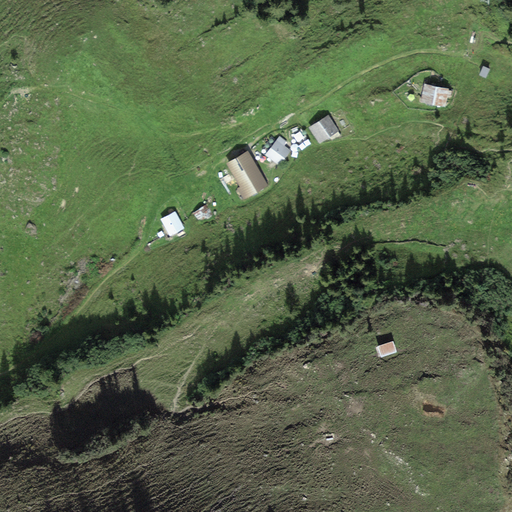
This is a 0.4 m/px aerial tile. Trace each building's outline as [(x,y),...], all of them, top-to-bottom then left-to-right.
[(490,69),(483,66),(479,75),(486,78),(490,69)] [(448,89),(424,83),(420,101),(444,106),(447,96),(450,97),(452,91),(448,90),(448,89)] [(328,116),(310,128),(320,144),(339,132),(328,116)] [(286,141),(279,136),(264,155),(278,166),(289,151),(283,146),(286,141)] [(248,151),(227,163),(240,187),(237,188),(243,199),(267,187),(248,151)] [(206,205),(193,214),(196,218),(202,213),(206,219),(213,214),(206,205)] [(175,212),(161,219),(170,236),(184,228),(175,212)] [(393,342),(378,347),(382,358),(397,352),(393,342)]
